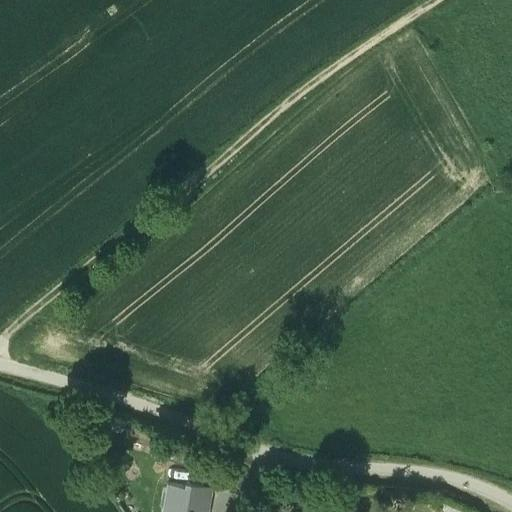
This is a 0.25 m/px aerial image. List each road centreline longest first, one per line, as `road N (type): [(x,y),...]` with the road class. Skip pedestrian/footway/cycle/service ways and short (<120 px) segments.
road 1 (track): [(0,346),(322,74),(432,0)]
road 2 (unclassified): [(511,504),(409,472),(278,462),(0,366)]
road 3 (track): [(398,22),(490,181)]
